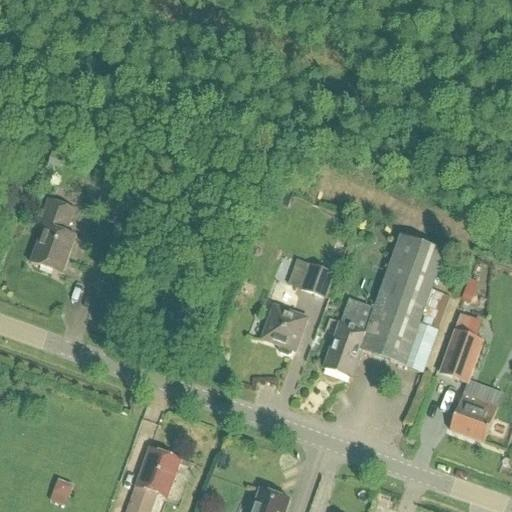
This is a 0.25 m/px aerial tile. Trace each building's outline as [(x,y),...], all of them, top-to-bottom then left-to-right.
[(53,157),(49,168),(62,171),(65,161),(65,158),(53,155),(53,157)] [(119,186),(116,195),(129,200),(134,186),(135,185),(122,180),(121,181),(119,186)] [(280,197),(283,190),(275,187),(272,195),(280,197)] [(63,277),(77,238),(67,235),(75,211),(49,202),(40,227),(45,228),(32,265),(63,277)] [(423,376),(450,300),(432,294),(446,255),(402,239),(375,313),(350,304),(342,327),(340,326),(324,371),(352,382),(362,354),(423,376)] [(327,302),(336,277),(309,268),(300,293),(327,302)] [(296,355),(308,322),(275,309),(263,343),(280,349),(279,353),(280,356),(289,359),(292,357),(293,354),(296,355)] [(455,333),(440,377),(469,388),(484,344),(474,340),(480,324),(463,318),(457,334),(455,333)] [(503,397),(471,385),(469,392),(466,391),(451,434),(485,446),(503,397)] [(168,501),(181,464),(150,453),(137,489),(168,501)] [(135,490),(127,511),(152,511),(158,499),(135,490)] [(289,503),(289,496),(279,492),(274,497),(260,493),(255,508),(252,507),(250,511),(287,511),(291,503),(289,503)]
